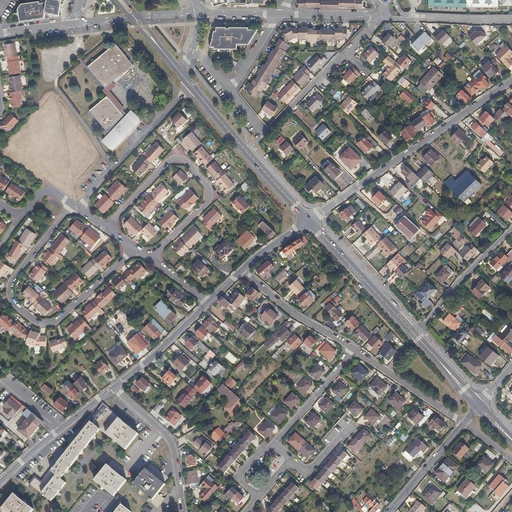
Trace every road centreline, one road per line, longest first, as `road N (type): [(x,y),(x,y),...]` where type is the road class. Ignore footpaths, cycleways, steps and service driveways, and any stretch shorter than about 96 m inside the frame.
road 1 (residential): [(72,204),(11,281),(12,301),(35,320),(57,320),(134,248)]
road 2 (residential): [(151,258),(209,199),(188,163),(171,160),(106,227)]
road 3 (residential): [(511,81),(321,212)]
road 4 (residential): [(228,92),(262,134),(382,15)]
road 5 (primary): [(439,361),(309,220)]
road 6 (primary): [(309,220),(192,87)]
road 7 (residential): [(76,208),(192,87)]
road 8 (residential): [(0,483),(114,387)]
road 9 (residential): [(241,270),(296,316),(355,349)]
road 10 (residential): [(382,15),(511,19)]
road 11 (residential): [(114,387),(208,302)]
road 12 (residential): [(425,322),(511,229)]
road 13 (residential): [(355,349),(274,444)]
